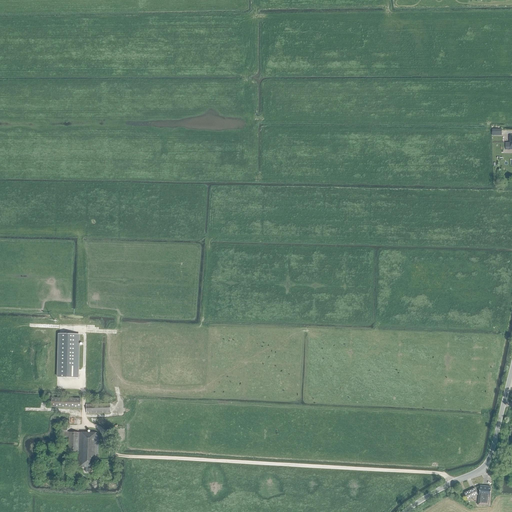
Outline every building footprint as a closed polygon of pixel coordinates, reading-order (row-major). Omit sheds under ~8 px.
[(59,334),(58,377),(78,377),(79,334),(59,334)] [(80,399),(51,398),(51,408),(80,408),(80,399)] [(110,413),(110,403),(86,405),(86,414),(110,413)] [(67,427),(61,427),(61,436),(69,437),(68,451),(78,452),(78,467),(86,468),(86,472),(95,473),(96,460),(97,460),(98,434),(67,433),(67,427)] [(490,487),(479,486),(478,505),(489,506),(490,487)] [(478,495),(474,488),(464,493),(467,500),(478,495)]
